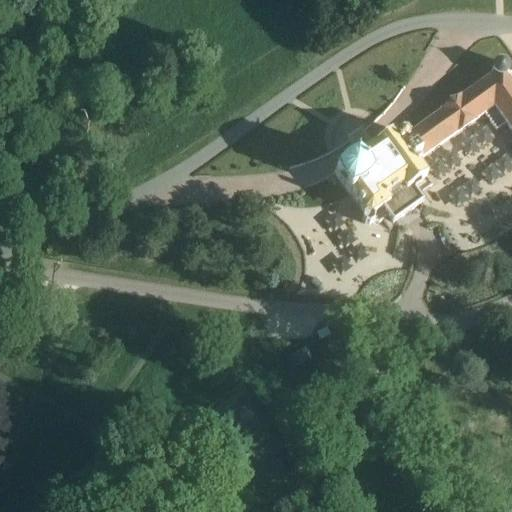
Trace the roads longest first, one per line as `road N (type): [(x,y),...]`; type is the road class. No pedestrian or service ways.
road 1 (unclassified): [(0,249),(156,189),(400,27),(511,23)]
road 2 (track): [(294,511),(317,458),(313,412),(372,359)]
road 3 (track): [(458,511),(372,359)]
